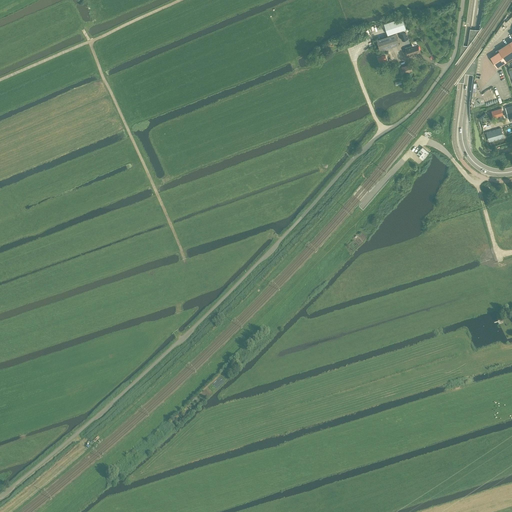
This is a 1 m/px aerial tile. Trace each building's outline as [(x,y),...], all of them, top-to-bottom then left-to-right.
[(402,17),(384,23),(388,36),(396,33),(395,32),(399,31),(404,29),(406,29),(402,17)] [(404,29),(399,31),(402,40),(405,39),(408,38),(404,29)] [(388,36),(376,39),(377,40),(380,51),(399,44),(398,40),(396,33),(388,36)] [(412,45),(405,48),(408,56),(420,52),(417,44),(416,40),(411,42),(412,45)] [(500,51),(490,57),(497,67),(500,65),(510,59),(511,57),(511,40),(498,50),(500,51)] [(386,54),(378,57),(381,64),(388,61),(386,54)] [(412,71),(410,64),(400,68),(402,74),(412,71)] [(503,115),(501,108),(491,111),(493,118),(503,115)] [(504,138),(501,128),(486,132),(489,142),(504,138)] [(421,154),(419,156),(423,159),(429,152),(422,147),(420,149),(423,151),(421,154)]
